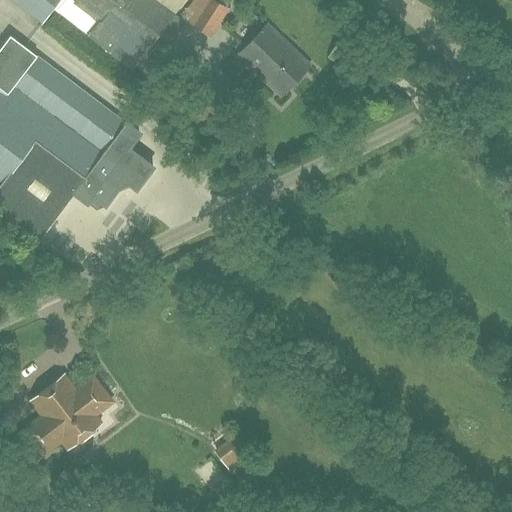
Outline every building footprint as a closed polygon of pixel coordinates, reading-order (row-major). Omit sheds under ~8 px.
[(13,0),(43,22),(59,0),(13,0)] [(165,27),(174,34),(183,21),(157,1),(158,0),(78,0),(77,3),(146,53),(165,27)] [(196,0),(191,8),(183,20),(209,37),(232,0),(196,0)] [(284,97),(312,66),(268,26),(239,57),(284,97)] [(393,63),(396,56),(382,48),(379,55),(343,34),(328,59),(380,90),(395,64),(393,63)] [(106,180),(119,189),(130,184),(138,189),(148,176),(140,171),(142,158),(130,148),(141,133),(127,122),(127,123),(10,36),(0,49),(0,209),(41,240),(76,193),(89,203),(106,180)] [(93,378),(75,392),(63,377),(32,402),(52,428),(41,436),(32,425),(19,435),(38,460),(63,442),(68,449),(100,424),(94,417),(113,403),(93,378)] [(235,473),(256,458),(245,443),(224,458),(235,473)]
